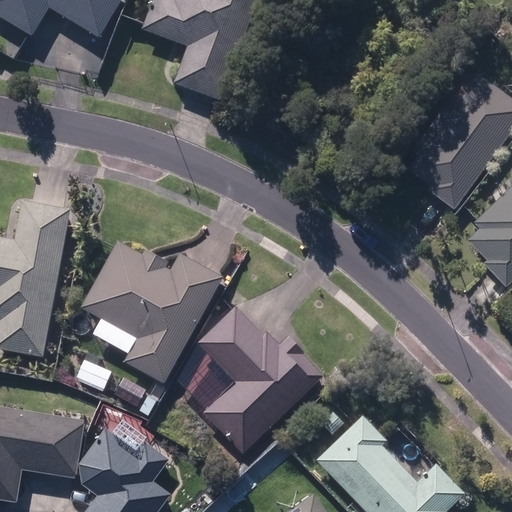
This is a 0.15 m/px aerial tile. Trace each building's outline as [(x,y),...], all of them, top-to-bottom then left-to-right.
[(50,12),(99,41),(123,0),(0,0),(0,22),(31,41),(50,12)] [(175,87),(220,103),(258,0),(172,0),(171,0),(155,0),(143,34),(188,51),(175,87)] [(429,193),(454,212),(511,135),(511,102),(480,79),(450,118),(444,113),(412,156),(419,161),(410,174),(431,190),(429,193)] [(486,268),(507,289),(511,284),(511,191),(475,227),(480,233),(468,245),(488,265),(486,268)] [(0,349),(44,357),(70,209),(22,201),(15,240),(0,237),(0,349)] [(124,362),(163,383),(222,276),(181,254),(171,270),(164,267),(167,261),(146,249),(142,256),(118,242),(82,307),(138,338),(124,362)] [(203,415),(244,455),(323,377),(301,355),(304,352),(288,336),(279,345),(267,331),(264,335),(235,306),(197,344),(236,382),(203,415)] [(89,357),(78,380),(106,393),(117,370),(89,357)] [(39,375),(51,377),(53,365),(41,363),(39,375)] [(128,374),(117,393),(139,406),(150,386),(128,374)] [(140,415),(149,420),(157,406),(145,400),(141,408),(143,409),(140,415)] [(0,500),(17,503),(22,471),(76,479),(85,421),(0,407),(0,500)] [(321,424),(334,437),(346,424),(333,412),(321,424)] [(317,462),(366,511),(446,511),(447,511),(465,494),(436,464),(418,482),(382,446),(386,441),(363,416),(317,462)] [(85,511),(158,511),(170,495),(153,483),(169,461),(144,442),(137,452),(105,429),(80,466),(83,486),(97,496),(85,511)] [(210,461),(220,468),(225,461),(215,454),(210,461)] [(288,511),(327,511),(315,494),(288,511)]
